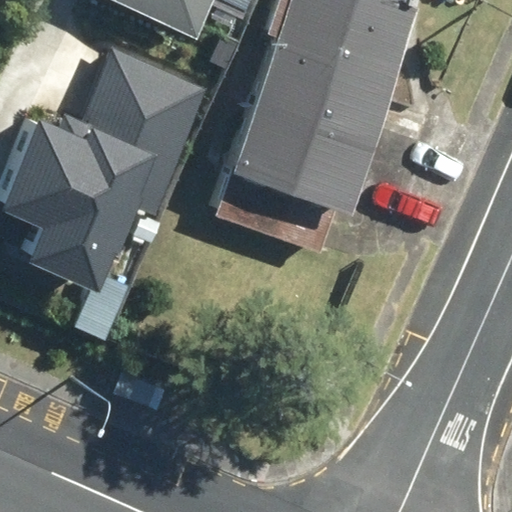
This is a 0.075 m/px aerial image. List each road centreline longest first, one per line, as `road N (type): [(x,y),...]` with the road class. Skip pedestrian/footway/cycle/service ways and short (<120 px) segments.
road 1 (residential): [(511,278),(410,511)]
road 2 (secondary): [(0,450),(138,511)]
